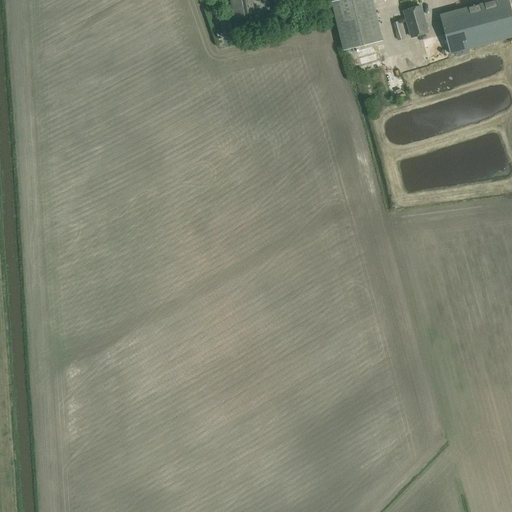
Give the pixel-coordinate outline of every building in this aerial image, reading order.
[(236,19),(252,16),(249,0),(230,0),(231,1),(232,1),(236,19)] [(343,50),(382,41),(372,0),(336,0),(331,1),(343,50)] [(493,0),(439,15),(450,53),(511,36),(511,14),(508,0),(493,0)] [(404,11),(410,37),(427,33),(420,7),(404,11)] [(233,36),(230,20),(220,22),(223,38),(233,36)] [(396,33),(401,31),(399,21),(393,23),(396,33)] [(355,49),(361,70),(384,64),(378,43),(355,49)] [(390,68),(386,68),(390,93),(400,91),(399,87),(404,86),(400,60),(404,60),(405,70),(412,69),(410,53),(389,56),(390,68)]
